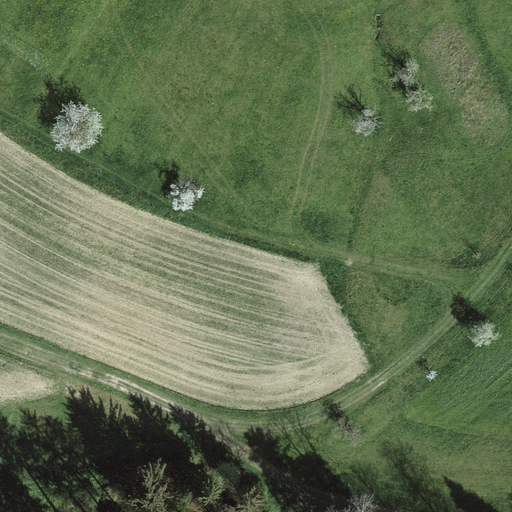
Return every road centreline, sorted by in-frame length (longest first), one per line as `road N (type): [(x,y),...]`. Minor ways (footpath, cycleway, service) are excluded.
road 1 (track): [(0,343),(192,423),(282,471),(413,511)]
road 2 (track): [(192,423),(284,429),(365,401),(428,350),(511,255)]
